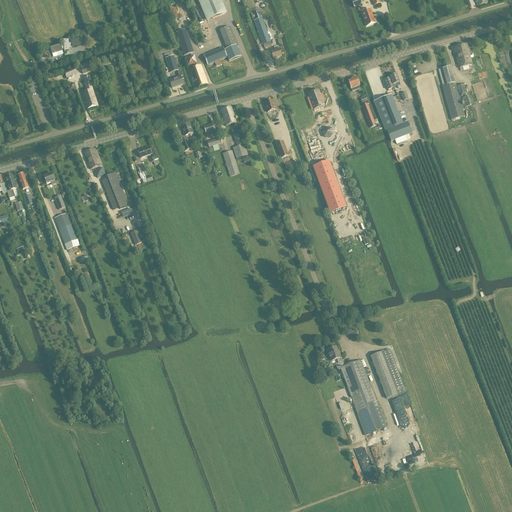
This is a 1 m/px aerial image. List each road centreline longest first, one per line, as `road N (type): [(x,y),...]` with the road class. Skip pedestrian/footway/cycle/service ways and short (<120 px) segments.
road 1 (tertiary): [(0,170),(511,23)]
road 2 (unclassified): [(0,150),(511,4)]
road 3 (track): [(290,511),(456,455)]
